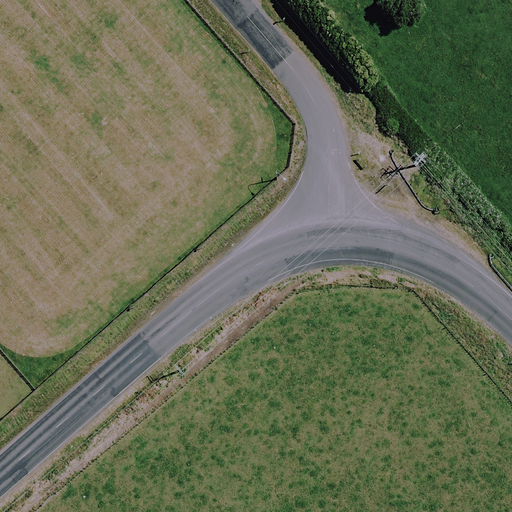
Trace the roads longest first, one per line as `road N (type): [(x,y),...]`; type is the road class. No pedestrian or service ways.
road 1 (tertiary): [(330,241),(264,258),(230,279),(0,470)]
road 2 (unclassified): [(330,241),(327,148),(316,105),(232,0)]
road 3 (tertiary): [(511,319),(428,257),(362,240),(330,241)]
